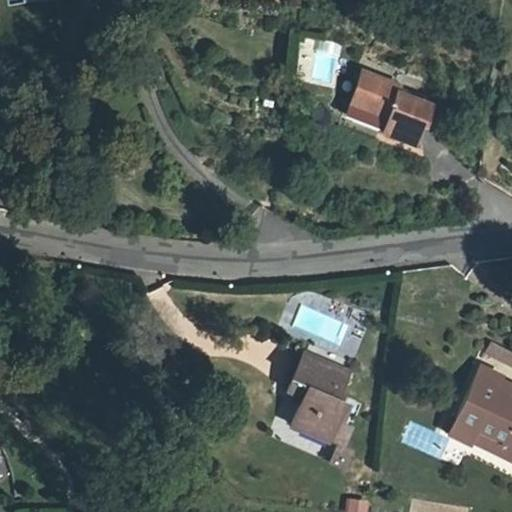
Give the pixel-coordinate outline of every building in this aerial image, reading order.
[(346,106),(382,121),(375,137),(404,150),(410,129),(417,133),(426,110),(395,96),(398,89),(359,73),(346,106)] [(511,350),(489,341),(484,353),(511,365),(511,350)] [(283,398),(300,404),(288,433),(325,447),(339,411),(333,408),(344,380),(297,362),(283,398)] [(468,451),(471,446),(475,437),(504,451),(500,459),(511,465),(511,398),(496,391),(499,385),(479,376),(448,442),(468,451)] [(471,446),(500,459),(504,451),(475,437),(471,446)] [(344,498),(344,511),(368,511),(368,498),(344,498)]
